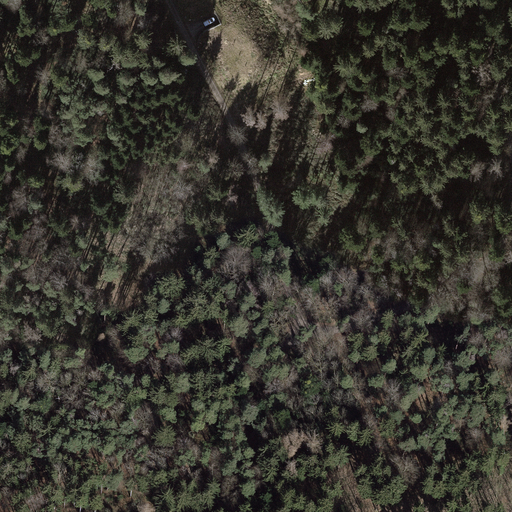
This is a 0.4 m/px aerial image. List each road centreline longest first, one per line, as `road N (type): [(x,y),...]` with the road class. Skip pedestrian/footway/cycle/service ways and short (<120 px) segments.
road 1 (track): [(115,381),(175,381),(242,365),(378,318),(465,281),(511,233)]
road 2 (track): [(170,0),(252,164),(303,339)]
road 3 (track): [(236,511),(115,381),(0,284)]
road 4 (track): [(511,168),(474,0)]
